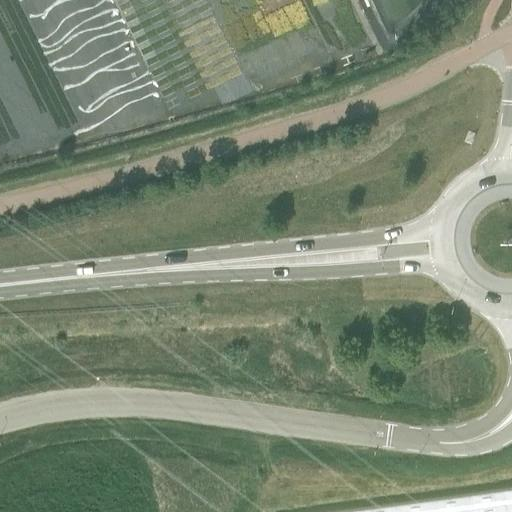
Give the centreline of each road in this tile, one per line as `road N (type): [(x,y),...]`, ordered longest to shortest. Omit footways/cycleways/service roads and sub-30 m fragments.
road 1 (unclassified): [(0,207),(329,120),(511,34)]
road 2 (unclassified): [(0,421),(60,405),(99,405),(424,441),(487,435)]
road 3 (secondary): [(84,275),(447,265)]
road 4 (secondary): [(442,231),(144,261),(84,275)]
